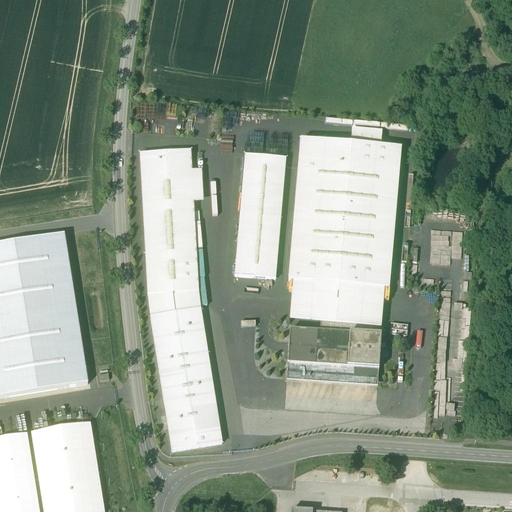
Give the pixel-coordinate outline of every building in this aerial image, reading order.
[(352,131),(350,146),(382,149),(383,134),(352,131)] [(350,146),(300,142),(288,283),(384,291),(388,291),(401,151),(382,149),(350,146)] [(190,153),(139,156),(147,297),(198,294),(190,153)] [(285,161),(245,157),(234,278),(275,282),(285,161)] [(447,257),(447,244),(452,244),(452,233),(430,234),(431,258),(447,257)] [(63,237),(0,247),(0,399),(87,386),(63,237)] [(384,291),(293,283),(289,322),(380,330),(384,291)] [(200,311),(198,294),(147,297),(150,319),(200,311)] [(200,311),(150,319),(171,454),(222,446),(200,311)] [(381,331),(320,327),(320,334),(380,338),(381,331)] [(320,334),(289,332),(287,366),(287,377),(377,383),(378,373),(380,338),(320,334)] [(104,511),(91,426),(32,435),(44,511),(104,511)] [(0,440),(0,511),(38,511),(26,436),(0,440)]
